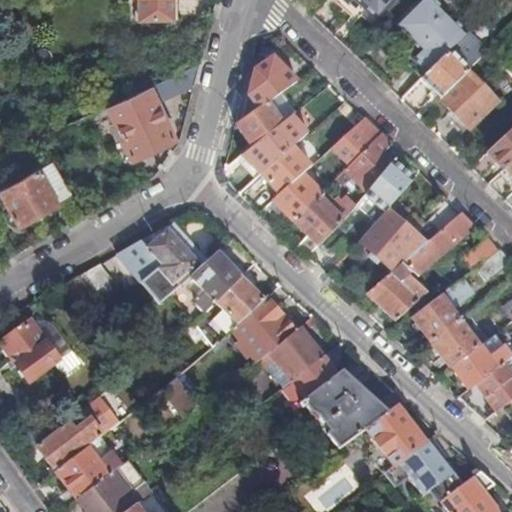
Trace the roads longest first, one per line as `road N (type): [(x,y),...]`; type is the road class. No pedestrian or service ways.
road 1 (residential): [(194,181),(511,472)]
road 2 (residential): [(511,229),(266,0)]
road 3 (residential): [(194,181),(0,292)]
road 4 (residential): [(242,0),(194,181)]
